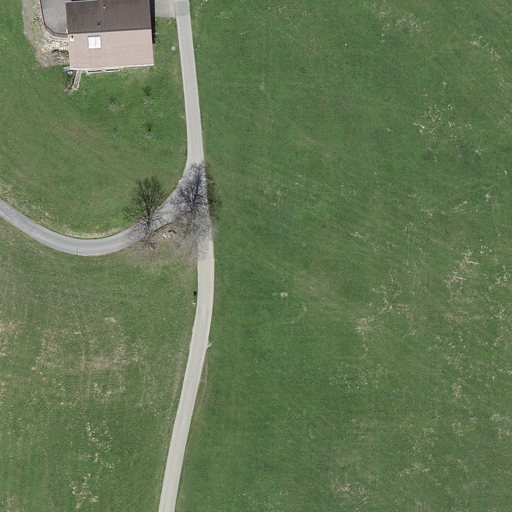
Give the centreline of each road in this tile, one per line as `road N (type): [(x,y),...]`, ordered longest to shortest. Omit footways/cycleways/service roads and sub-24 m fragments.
road 1 (residential): [(168,511),(209,303),(179,0)]
road 2 (track): [(0,203),(65,249),(132,238),(198,186)]
